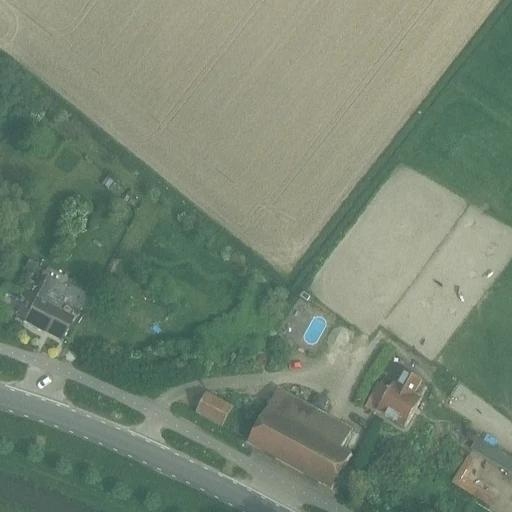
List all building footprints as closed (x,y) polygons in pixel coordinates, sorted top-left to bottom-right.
[(29,260),(25,268),(33,273),(38,264),(29,260)] [(56,312),(67,292),(47,281),(24,323),(45,334),(45,333),(60,341),(72,320),(56,312)] [(404,428),(421,399),(416,396),(423,382),(405,371),(396,385),(395,384),(390,391),(377,384),(368,400),(364,407),(375,413),(376,412),(404,428)] [(331,492),(351,457),(340,450),(351,431),(278,390),(247,444),(331,492)] [(221,428),(227,417),(232,407),(206,393),(195,413),(221,428)] [(318,396),(312,407),(323,413),(329,402),(318,396)] [(469,450),(511,475),(511,462),(476,440),(469,450)] [(468,482),(462,491),(489,508),(495,499),(468,482)]
